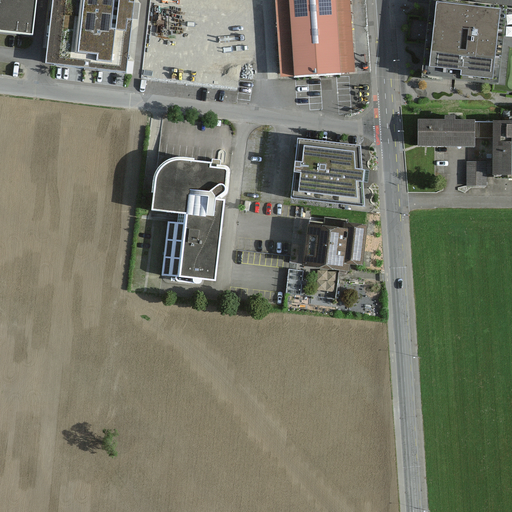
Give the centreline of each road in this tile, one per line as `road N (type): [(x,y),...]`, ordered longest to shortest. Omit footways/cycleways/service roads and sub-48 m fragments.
road 1 (residential): [(0,86),(387,126)]
road 2 (residential): [(392,202),(413,511)]
road 3 (residential): [(381,0),(387,126)]
road 4 (residential): [(511,201),(392,202)]
